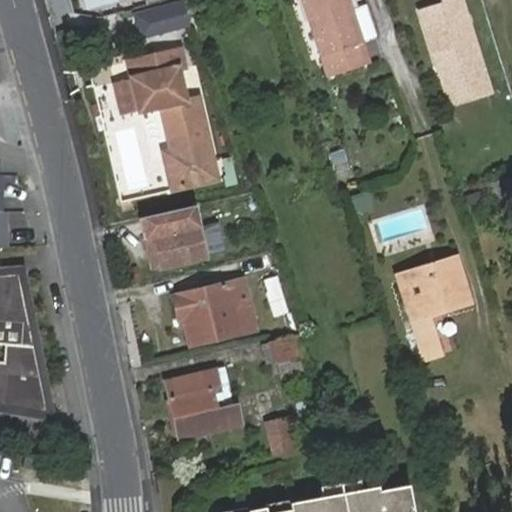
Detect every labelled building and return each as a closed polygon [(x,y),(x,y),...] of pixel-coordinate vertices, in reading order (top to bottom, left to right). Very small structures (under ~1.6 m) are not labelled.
[(300,0),(325,73),(365,60),(344,0),(300,0)] [(487,96),(456,0),(454,0),(440,5),(441,9),(418,16),(448,109),(487,96)] [(185,5),(137,19),(142,39),(191,25),(185,5)] [(218,181),(201,101),(184,104),(178,70),(183,69),(179,51),(126,61),(130,84),(116,87),(121,114),(138,111),(139,114),(164,109),(174,153),(166,155),(174,191),(218,181)] [(374,209),(369,192),(350,198),(355,214),(374,209)] [(195,208),(162,216),(167,235),(154,239),(162,271),(207,259),(195,208)] [(438,263),(397,277),(424,352),(443,345),(428,306),(466,292),(450,249),(435,255),(438,263)] [(394,270),(397,277),(438,263),(435,255),(394,270)] [(0,318),(28,317),(21,283),(17,280),(16,276),(14,272),(0,271),(0,318)] [(266,292),(272,314),(285,310),(275,279),(266,282),(268,291),(266,292)] [(173,294),(178,320),(183,319),(190,345),(254,328),(248,304),(233,307),(226,280),(173,294)] [(0,343),(4,344),(6,345),(12,345),(33,346),(28,317),(0,318),(0,343)] [(269,343),(273,362),(300,355),(296,338),(269,343)] [(40,383),(33,346),(12,345),(8,369),(2,368),(0,368),(0,405),(39,412),(40,397),(40,383)] [(8,369),(12,345),(6,345),(2,368),(8,369)] [(220,368),(211,370),(217,391),(210,393),(215,410),(231,406),(220,368)] [(217,391),(211,370),(162,384),(178,441),(241,423),(236,405),(231,406),(215,410),(210,393),(217,391)] [(47,413),(40,383),(40,397),(39,412),(47,413)] [(265,423),(271,449),(297,444),(295,435),(287,437),(283,419),(265,423)] [(43,470),(45,459),(27,456),(25,467),(43,470)] [(41,479),(38,510),(62,511),(65,481),(41,479)] [(232,511),(419,511),(415,484),(390,489),(390,485),(297,501),(298,507),(267,511),(256,511),(255,508),(232,511)]
